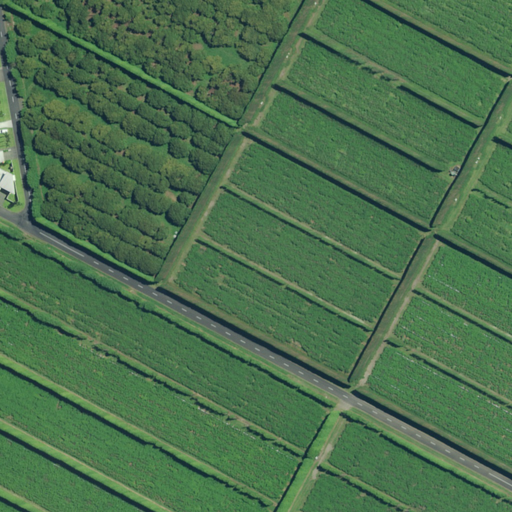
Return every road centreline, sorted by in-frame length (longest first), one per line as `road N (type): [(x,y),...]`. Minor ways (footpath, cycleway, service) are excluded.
road 1 (residential): [(35,229),(511,485)]
road 2 (residential): [(0,21),(35,229)]
